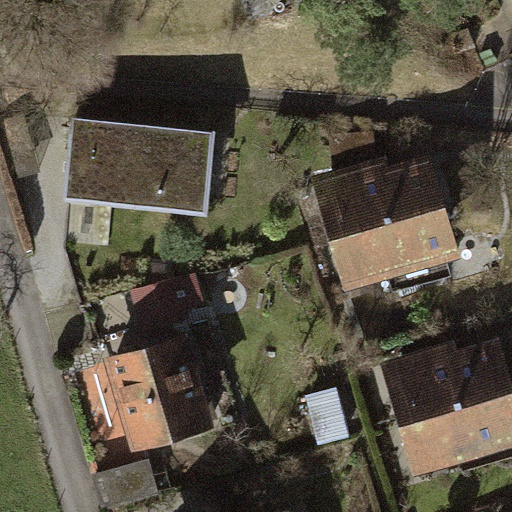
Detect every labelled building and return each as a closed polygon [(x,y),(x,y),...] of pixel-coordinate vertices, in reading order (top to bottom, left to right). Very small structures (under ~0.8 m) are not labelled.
[(27,114),(1,121),(18,180),(43,173),(27,114)] [(312,139),(319,164),(369,149),(361,124),(312,139)] [(68,126),(62,204),(199,214),(205,136),(68,126)] [(390,155),(317,177),(353,294),(395,281),(401,301),(473,279),(435,155),(394,168),(390,155)] [(135,291),(145,324),(211,304),(201,271),(135,291)] [(111,356),(138,448),(219,423),(192,332),(111,356)] [(455,336),(382,358),(418,475),(511,446),(511,375),(500,336),(459,349),(455,336)] [(342,386),(311,395),(326,445),(357,436),(342,386)] [(153,459),(101,474),(110,507),(163,493),(153,459)]
